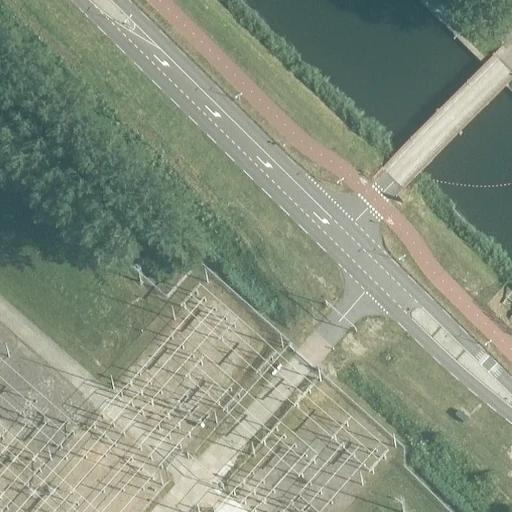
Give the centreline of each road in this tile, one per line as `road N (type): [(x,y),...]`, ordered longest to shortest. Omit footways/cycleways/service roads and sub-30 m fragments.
road 1 (tertiary): [(379,275),(152,46)]
road 2 (tertiary): [(379,275),(405,320),(511,416)]
road 3 (tertiary): [(511,386),(424,303),(379,275)]
